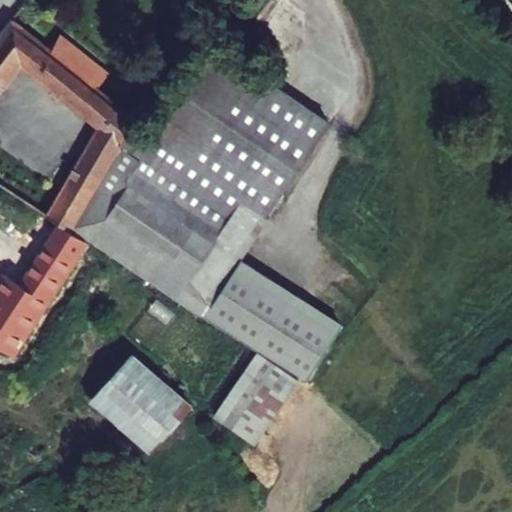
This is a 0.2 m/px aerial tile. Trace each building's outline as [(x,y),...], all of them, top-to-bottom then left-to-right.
[(115,72),(66,31),(55,44),(104,85),(115,72)] [(141,150),(135,146),(81,229),(103,244),(215,316),(343,121),(216,38),(141,150)] [(0,338),(28,357),(103,244),(81,229),(58,213),(45,233),(62,245),(38,282),(20,270),(5,294),(0,290),(0,190),(5,183),(0,179),(0,338)] [(132,346),(87,395),(147,450),(192,401),(132,346)] [(0,485),(24,463),(0,436),(0,485)] [(0,511),(24,511),(34,506),(21,485),(0,499),(0,511)]
